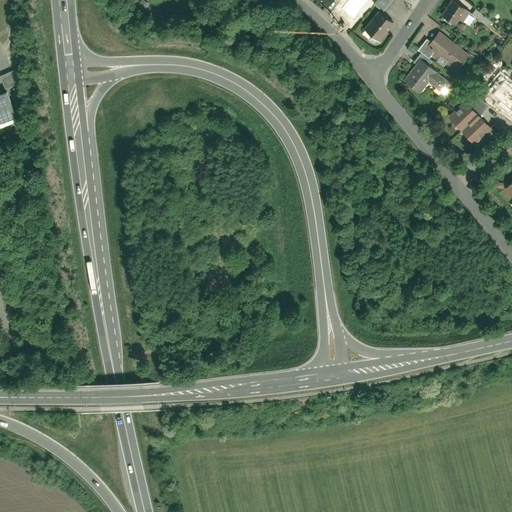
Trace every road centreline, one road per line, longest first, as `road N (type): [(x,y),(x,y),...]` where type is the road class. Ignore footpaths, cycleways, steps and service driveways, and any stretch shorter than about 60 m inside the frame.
road 1 (tertiary): [(0,393),(151,387),(334,365)]
road 2 (primary): [(181,65),(244,87),(294,144),(315,212),(329,323)]
road 3 (primary): [(63,70),(93,286),(111,334)]
road 4 (primary): [(111,334),(86,147)]
road 5 (primary): [(145,511),(111,334)]
road 6 (primary): [(0,417),(74,460),(120,511)]
road 7 (residential): [(370,80),(455,183)]
